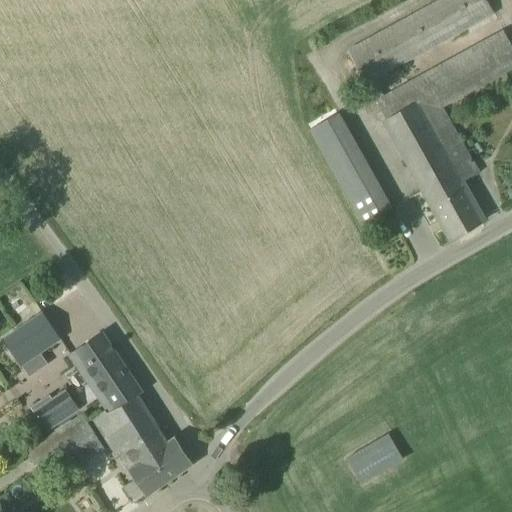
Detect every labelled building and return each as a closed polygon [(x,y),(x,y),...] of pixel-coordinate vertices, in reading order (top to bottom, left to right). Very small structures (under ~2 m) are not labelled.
[(457,51),(502,26),(487,0),(440,0),(348,51),(386,120),(385,120),(452,240),(484,220),(462,181),(479,172),(442,106),(511,68),(511,45),(503,29),(435,68),(385,96),(381,88),(405,75),(399,64),(426,50),(433,63),(456,50),(457,51)] [(347,110),(311,130),(364,227),(400,207),(347,110)] [(3,339),(22,366),(41,353),(61,339),(42,312),(3,339)] [(143,392),(102,332),(69,355),(77,366),(83,362),(96,381),(91,385),(107,410),(110,413),(139,397),(138,395),(143,392)] [(50,435),(48,432),(79,411),(62,384),(30,406),(32,408),(23,413),(41,441),(26,452),(28,455),(85,418),(82,413),(50,435)] [(168,443),(139,397),(110,413),(107,410),(94,419),(110,442),(121,434),(140,462),(129,469),(135,477),(124,484),(136,501),(192,463),(175,438),(168,443)] [(74,465),(103,446),(85,418),(28,455),(40,471),(67,454),(74,465)] [(396,431),(350,457),(366,484),(412,458),(396,431)]
